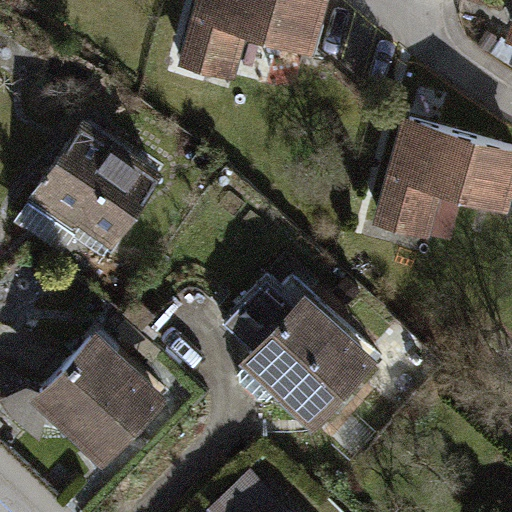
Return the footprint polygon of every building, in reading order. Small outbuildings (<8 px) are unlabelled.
[(195,0),(179,58),(208,66),(221,19),(300,41),(311,0),(195,0)] [(403,114),(374,215),(404,224),(418,176),(494,198),(509,145),(403,114)] [(73,121),(31,182),(107,233),(149,172),(73,121)] [(292,294),(240,351),(307,412),(359,355),(292,294)] [(85,332),(32,387),(97,449),(150,394),(85,332)]
